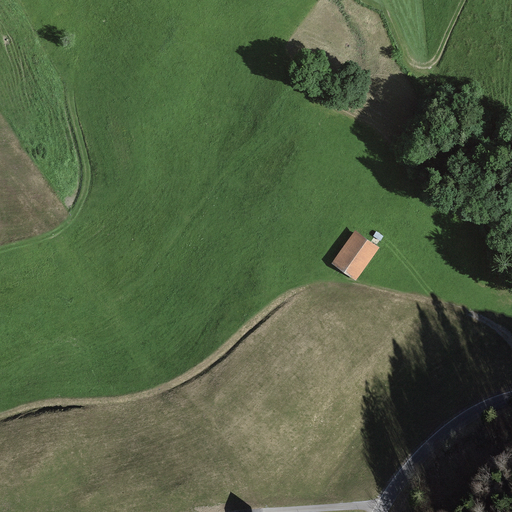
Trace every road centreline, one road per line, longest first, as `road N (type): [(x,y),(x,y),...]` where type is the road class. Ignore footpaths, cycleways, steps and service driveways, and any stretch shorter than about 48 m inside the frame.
road 1 (track): [(511,345),(476,316),(337,281),(317,283),(284,299),(177,385),(135,400),(0,418)]
road 2 (residential): [(511,398),(459,416),(378,511)]
